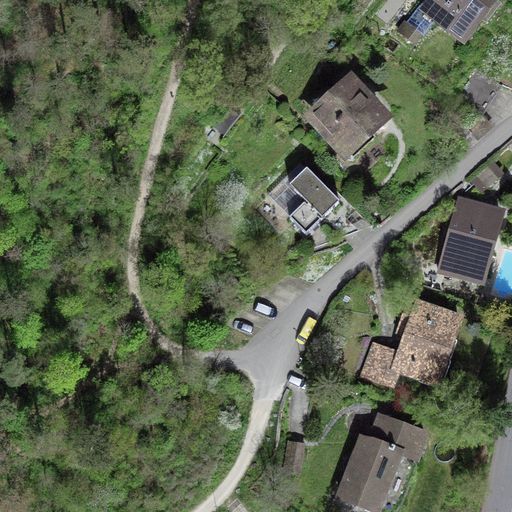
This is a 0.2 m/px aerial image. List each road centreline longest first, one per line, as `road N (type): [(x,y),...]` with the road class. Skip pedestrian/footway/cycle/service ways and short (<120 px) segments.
road 1 (residential): [(511,130),(331,280),(270,363)]
road 2 (track): [(137,309),(140,201),(196,0)]
road 3 (track): [(222,491),(247,453),(270,363),(176,349),(137,309)]
